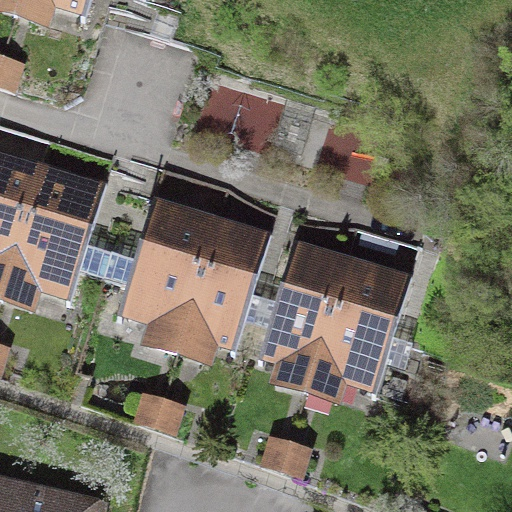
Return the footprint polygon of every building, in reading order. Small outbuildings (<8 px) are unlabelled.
[(28,0),(52,7),(54,0),(88,11),(90,0),(28,0)] [(0,279),(5,281),(39,172),(0,160),(0,279)] [(37,291),(39,284),(73,295),(104,192),(39,172),(5,281),(37,291)] [(147,346),(177,356),(216,226),(156,207),(157,202),(154,201),(121,309),(155,319),(147,346)] [(216,226),(177,356),(208,366),(217,338),(238,344),(271,237),(267,235),(266,240),(216,226)] [(311,374),(344,264),(293,248),(261,351),(283,358),(281,365),(311,374)] [(343,383),(345,377),(378,387),(410,284),(344,264),(311,374),(343,383)] [(511,399),(472,388),(460,431),(511,446),(511,399)] [(0,511),(93,511),(94,511),(0,489),(0,511)]
